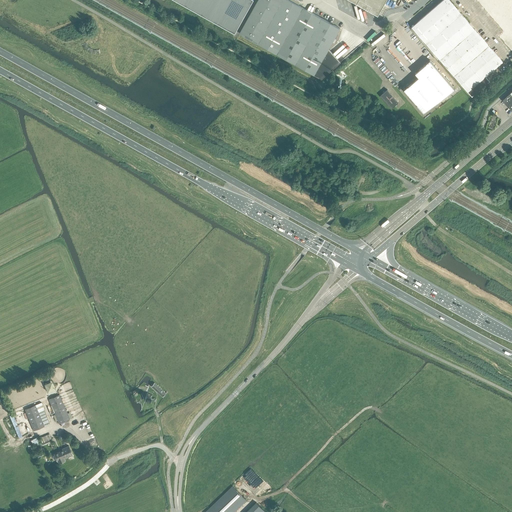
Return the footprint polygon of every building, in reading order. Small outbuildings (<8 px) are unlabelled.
[(202,14),(209,0),(186,0),(184,4),(202,14)] [(218,23),(230,0),(209,0),(202,14),(218,23)] [(230,0),(218,23),(231,30),(235,32),(236,30),(253,0),(230,0)] [(258,0),(240,33),(314,74),(322,80),(341,62),(329,48),(340,28),(290,0),(258,0)] [(352,0),(378,14),(386,0),(352,0)] [(472,95),(489,80),(486,76),(503,61),(449,0),(443,0),(413,27),(468,91),(472,95)] [(511,0),(478,0),(505,31),(499,36),(511,50),(511,0)] [(455,89),(430,60),(426,63),(427,64),(416,73),(419,77),(408,86),(404,89),(424,112),(455,89)] [(387,89),(380,96),(392,108),(399,102),(387,89)] [(511,92),(502,100),(511,110),(511,92),(511,91),(511,92)] [(47,391),(55,388),(53,381),(45,385),(47,391)] [(162,396),(166,393),(154,382),(151,386),(162,396)] [(149,401),(152,395),(146,393),(143,399),(149,401)] [(59,423),(69,419),(59,395),(49,399),(59,423)] [(34,431),(44,426),(50,424),(41,403),(35,405),(25,409),(34,431)] [(49,434),(40,438),(43,445),(52,441),(49,434)] [(68,447),(62,449),(66,457),(72,455),(68,447)] [(54,454),(52,455),(54,459),(56,459),(57,461),(58,461),(59,463),(64,461),(63,459),(66,457),(62,449),(63,450),(54,454)] [(234,511),(247,500),(233,486),(205,511),(234,511)] [(253,505),(246,511),(264,511),(265,511),(256,502),(253,505)]
